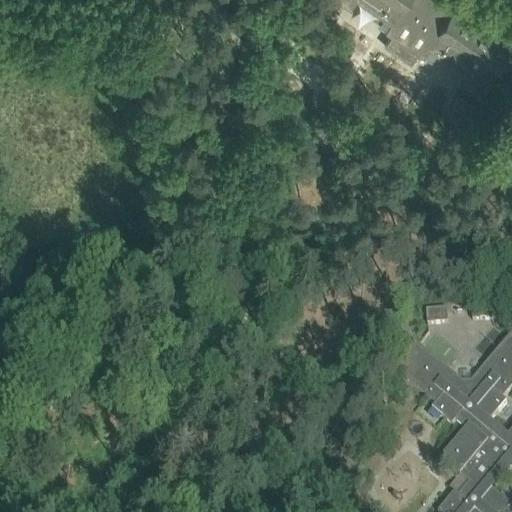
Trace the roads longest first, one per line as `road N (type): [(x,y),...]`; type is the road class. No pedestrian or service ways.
road 1 (track): [(218,511),(182,338),(179,226),(201,130)]
road 2 (unclassified): [(201,130),(245,0)]
